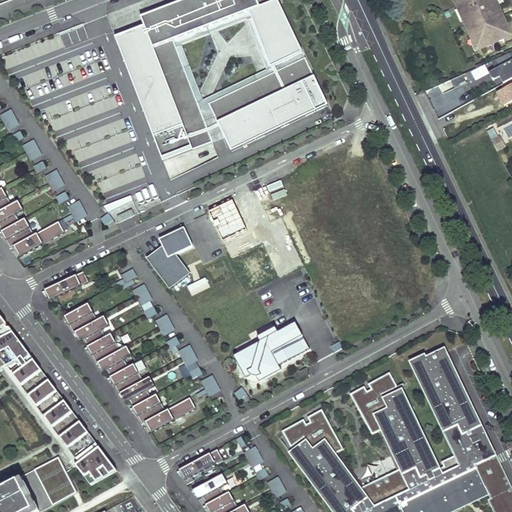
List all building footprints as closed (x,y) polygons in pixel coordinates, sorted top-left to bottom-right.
[(299,60),(296,53),(302,50),(279,0),(278,0),(179,0),(152,10),(141,14),(144,22),(116,33),(163,153),(191,143),(193,148),(226,135),(232,148),(329,102),(307,56),(299,60)] [(453,0),(456,6),(457,5),(466,24),(464,25),(473,45),(478,43),(481,50),(505,39),(502,32),(507,30),(501,16),(495,19),(492,13),(497,11),(492,0),(453,0)] [(497,11),(492,13),(495,19),(501,16),(498,10),(497,11)] [(507,30),(502,32),(505,39),(510,37),(507,30)] [(478,43),(473,45),(476,52),(481,50),(478,43)] [(511,60),(495,70),(489,73),(493,81),(499,78),(502,84),(511,78),(511,60)] [(463,75),(467,84),(482,77),(478,68),(463,75)] [(511,102),(511,80),(501,87),(503,91),(497,94),(504,107),(511,102)] [(442,94),(456,88),(454,82),(440,88),(442,94)] [(16,117),(11,110),(0,115),(0,116),(4,124),(16,117)] [(20,125),(16,117),(4,124),(8,131),(20,125)] [(13,140),(22,135),(20,131),(11,136),(13,140)] [(15,144),(25,139),(22,135),(13,140),(15,144)] [(500,137),(491,142),(495,148),(504,143),(500,137)] [(38,148),(34,140),(23,146),(27,154),(38,148)] [(43,155),(38,148),(27,154),(31,162),(43,155)] [(36,171),(45,165),(43,161),(33,166),(36,171)] [(38,175),(47,169),(45,165),(36,171),(38,175)] [(50,184),(61,178),(57,170),(45,176),(50,184)] [(54,192),(66,186),(61,178),(50,184),(54,192)] [(0,211),(9,206),(5,199),(8,198),(3,189),(0,189),(0,211)] [(58,201),(68,196),(65,191),(56,197),(58,201)] [(61,205),(70,200),(68,196),(58,201),(61,205)] [(84,208),(80,200),(68,207),(72,215),(84,208)] [(25,210),(19,201),(12,205),(11,205),(16,215),(25,210)] [(229,203),(209,212),(223,242),(248,231),(234,201),(229,203)] [(0,228),(2,232),(5,230),(18,223),(20,222),(16,215),(11,205),(9,206),(0,211),(0,228)] [(76,222),(88,216),(84,208),(72,215),(74,218),(76,222)] [(121,223),(135,216),(132,210),(118,217),(121,223)] [(107,225),(114,221),(112,218),(108,213),(101,218),(107,225)] [(65,223),(74,218),(72,215),(63,220),(65,223)] [(10,249),(14,247),(30,238),(30,237),(32,237),(28,229),(30,228),(25,219),(20,222),(18,223),(5,230),(7,234),(9,238),(5,240),(10,249)] [(18,254),(20,258),(45,244),(65,233),(59,222),(39,233),(34,235),(32,237),(30,237),(30,238),(14,247),(18,254)] [(170,290),(191,274),(176,255),(194,247),(185,228),(167,237),(160,240),(163,247),(147,259),(170,290)] [(7,234),(5,230),(2,232),(1,232),(5,240),(9,238),(7,234)] [(137,277),(133,268),(121,275),(123,279),(126,284),(133,280),(137,277)] [(48,289),(50,293),(47,294),(50,301),(52,305),(62,301),(59,296),(92,281),(87,271),(48,289)] [(126,284),(123,279),(116,283),(118,288),(123,285),(126,284)] [(126,288),(135,283),(133,280),(126,284),(123,285),(126,288)] [(149,292),(145,284),(133,291),(137,299),(149,292)] [(153,300),(149,292),(137,299),(142,306),(153,300)] [(100,319),(96,312),(99,311),(94,301),(69,315),(71,319),(73,323),(69,325),(73,334),(75,333),(79,330),(96,321),(100,319)] [(156,310),(154,306),(144,311),(146,315),(156,310)] [(158,314),(156,310),(146,315),(148,319),(158,314)] [(71,319),(69,315),(64,317),(69,325),(73,323),(71,319)] [(172,323),(167,315),(156,321),(160,329),(172,323)] [(110,326),(104,317),(103,318),(100,319),(96,321),(101,331),(110,326)] [(96,321),(79,330),(82,337),(85,340),(88,347),(91,345),(105,338),(101,331),(96,321)] [(176,330),(172,323),(160,329),(164,337),(176,330)] [(310,350),(296,323),(291,326),(306,352),(310,350)] [(0,338),(13,332),(9,327),(7,328),(5,326),(0,329),(0,338)] [(261,342),(243,352),(245,357),(241,359),(248,372),(249,374),(250,374),(251,375),(252,376),(254,377),(257,377),(259,377),(261,377),(262,376),(280,366),(306,352),(291,326),(278,333),(261,342)] [(258,338),(261,342),(278,333),(276,328),(258,338)] [(82,337),(79,330),(75,333),(80,343),(85,340),(82,337)] [(75,465),(91,486),(117,472),(29,354),(13,332),(0,338),(0,357),(78,462),(75,465)] [(118,352),(114,344),(116,343),(111,334),(105,338),(91,345),(94,351),(95,353),(91,355),(96,364),(98,364),(97,363),(102,361),(117,353),(118,352)] [(169,345),(178,340),(176,337),(167,342),(169,345)] [(171,349),(180,344),(178,340),(169,345),(171,349)] [(94,351),(91,345),(88,347),(87,347),(91,355),(95,353),(94,351)] [(194,353),(190,345),(178,351),(183,359),(194,353)] [(133,356),(128,347),(120,351),(119,351),(124,361),(133,356)] [(492,511),(507,511),(511,510),(511,495),(503,477),(499,479),(493,466),(494,465),(490,458),(494,456),(477,421),(476,422),(472,412),(473,412),(471,406),(466,409),(461,399),(466,397),(464,391),(462,392),(458,383),(459,382),(454,371),(453,372),(449,363),(450,362),(444,349),(426,357),(425,355),(411,361),(414,367),(415,366),(419,376),(418,376),(423,387),(424,386),(429,395),(427,396),(432,406),(434,406),(438,415),(437,416),(442,426),(443,426),(446,431),(444,431),(456,456),(442,462),(445,467),(440,470),(437,464),(436,465),(431,455),(432,455),(428,445),(426,446),(422,436),(423,435),(418,425),(417,426),(412,416),(414,415),(409,405),(407,406),(403,396),(404,396),(402,390),(395,394),(393,389),(397,387),(390,373),(385,376),(385,377),(376,382),(376,381),(369,385),(372,390),(367,393),(364,387),(351,395),(354,401),(355,400),(360,409),(359,409),(364,420),(366,419),(371,428),(369,429),(373,435),(376,433),(383,430),(401,468),(396,470),(365,488),(361,490),(334,455),(336,454),(344,450),(341,444),(339,445),(334,436),(336,435),(330,425),(329,426),(325,419),(326,419),(322,411),(308,418),(311,424),(307,426),(304,421),(297,424),(298,426),(289,431),(289,429),(283,432),(294,451),(291,453),(294,458),(295,457),(302,465),(301,466),(307,476),(309,475),(315,483),(314,484),(321,493),(322,492),(328,501),(327,502),(334,511),(335,510),(336,511),(423,511),(482,485),(485,491),(488,497),(486,498),(492,511)] [(114,376),(127,368),(128,368),(124,361),(119,351),(118,352),(117,353),(102,361),(105,368),(107,371),(111,377),(114,376)] [(245,357),(243,352),(234,357),(245,379),(252,376),(251,375),(250,374),(249,374),(248,372),(241,359),(245,357)] [(199,361),(194,353),(183,359),(187,367),(199,361)] [(0,357),(0,367),(2,366),(72,460),(69,461),(73,467),(75,465),(78,462),(0,357)] [(105,368),(102,361),(97,363),(98,364),(103,373),(107,371),(105,368)] [(140,382),(137,376),(139,374),(134,364),(128,368),(127,368),(114,376),(118,384),(114,386),(115,388),(119,395),(120,394),(124,391),(139,383),(140,382)] [(257,377),(259,383),(260,383),(282,371),(280,366),(262,376),(261,377),(259,377),(257,377)] [(192,376),(201,371),(199,367),(190,372),(192,376)] [(194,379),(203,374),(201,371),(192,376),(194,379)] [(159,372),(150,377),(155,386),(164,382),(159,372)] [(217,383),(213,375),(201,381),(206,389),(217,383)] [(118,384),(114,376),(111,377),(110,377),(114,386),(118,384)] [(139,383),(124,391),(128,397),(130,401),(133,407),(133,408),(136,406),(157,395),(159,394),(155,386),(150,377),(143,381),(140,382),(139,383)] [(221,391),(217,383),(206,389),(208,393),(210,398),(221,391)] [(241,400),(248,395),(242,388),(235,393),(241,400)] [(198,398),(208,393),(206,389),(196,395),(198,398)] [(128,397),(124,391),(120,394),(125,403),(130,401),(128,397)] [(163,412),(159,405),(162,404),(157,395),(136,406),(141,414),(137,416),(142,425),(146,423),(146,422),(162,414),(162,413),(163,412)] [(152,434),(176,421),(175,419),(182,415),(183,417),(197,409),(191,397),(166,411),(163,412),(162,413),(162,414),(146,422),(146,423),(150,431),(152,434)] [(466,409),(471,406),(466,397),(461,399),(466,409)] [(141,414),(136,406),(133,408),(133,407),(132,408),(137,416),(141,414)] [(383,430),(376,433),(396,470),(401,468),(383,430)] [(246,445),(241,437),(237,439),(241,448),(246,445)] [(260,455),(256,447),(244,453),(249,461),(260,455)] [(192,477),(223,460),(218,450),(182,469),(184,473),(181,475),(187,485),(194,481),(192,477)] [(365,488),(344,450),(336,454),(334,455),(361,490),(365,488)] [(260,455),(249,461),(253,469),(265,462),(260,455)] [(499,479),(503,477),(494,456),(490,458),(494,465),(493,466),(499,479)] [(34,469),(53,506),(72,496),(53,459),(34,469)] [(257,477),(267,472),(265,469),(255,474),(257,477)] [(269,476),(267,472),(257,477),(259,481),(269,476)] [(229,484),(224,474),(215,479),(220,488),(229,484)] [(283,485),(279,477),(267,484),(271,491),(283,485)] [(39,511),(22,478),(17,480),(33,509),(27,511),(39,511)] [(210,503),(224,495),(220,488),(215,479),(197,489),(203,498),(206,505),(210,503)] [(0,511),(27,511),(33,509),(17,480),(0,488),(0,511)] [(287,493),(283,485),(271,491),(276,499),(287,493)] [(423,511),(441,511),(485,491),(482,485),(423,511)] [(203,498),(197,489),(193,491),(198,500),(203,498)] [(235,511),(236,510),(232,503),(235,501),(230,493),(229,493),(224,495),(210,503),(215,511),(213,511),(233,511),(235,511)] [(280,508),(289,503),(287,499),(278,504),(280,508)] [(213,511),(215,511),(210,503),(206,505),(209,511),(213,511)] [(292,506),(289,503),(280,508),(282,511),(292,506)]
